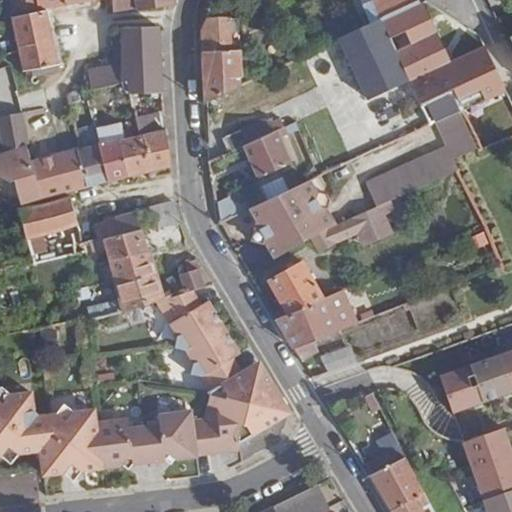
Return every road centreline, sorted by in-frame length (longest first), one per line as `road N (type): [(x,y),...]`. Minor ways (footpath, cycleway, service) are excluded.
road 1 (residential): [(190,0),(184,62),(194,208),(325,436)]
road 2 (residential): [(89,511),(223,492),(325,436)]
road 3 (unknown): [(186,14),(114,21),(91,34),(58,94),(61,129)]
